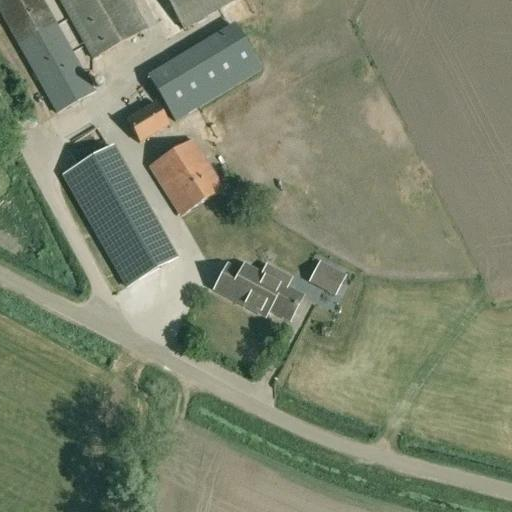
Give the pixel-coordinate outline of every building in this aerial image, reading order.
[(41,0),(0,0),(0,12),(18,43),(55,24),(41,0)] [(147,31),(129,0),(58,0),(92,61),(147,31)] [(167,0),(184,29),(236,0),(167,0)] [(55,24),(18,43),(58,115),(94,94),(55,24)] [(234,25),(211,38),(239,85),(262,71),(234,25)] [(167,65),(147,77),(175,124),(198,109),(167,65)] [(139,145),(169,127),(155,103),(125,121),(139,145)] [(181,217),(224,189),(193,141),(150,169),(181,217)] [(128,203),(138,197),(111,150),(64,176),(130,292),(167,271),(128,203)] [(318,266),(309,283),(334,296),(343,279),(318,266)] [(247,277),(227,267),(215,290),(254,311),(269,280),(251,270),(247,277)] [(289,279),(274,271),(254,311),(265,316),(269,310),(288,320),(300,296),(284,288),(289,279)]
